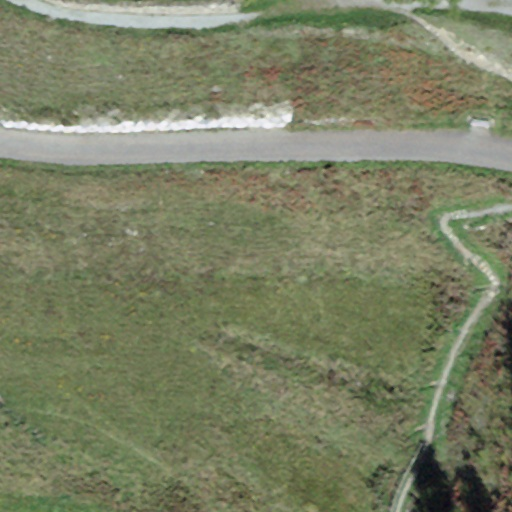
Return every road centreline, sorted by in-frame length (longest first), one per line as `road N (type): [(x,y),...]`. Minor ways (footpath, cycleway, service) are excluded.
road 1 (track): [(419,150),(122,150),(0,141)]
road 2 (track): [(316,8),(208,22),(63,12),(23,0)]
